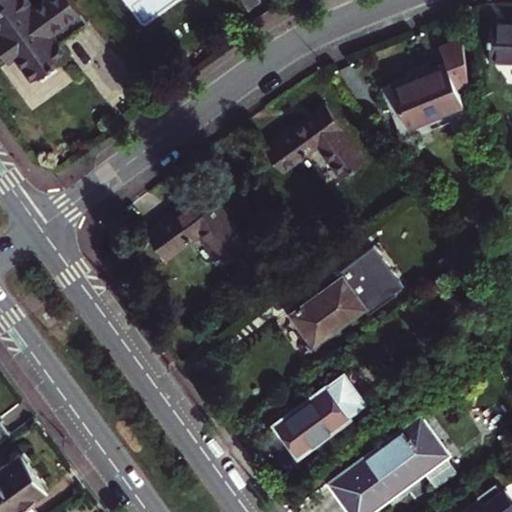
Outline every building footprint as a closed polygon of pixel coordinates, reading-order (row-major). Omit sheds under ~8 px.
[(87,21),(71,0),(41,0),(33,6),(29,0),(0,0),(0,48),(10,63),(16,58),(30,79),(68,52),(59,40),(87,21)] [(511,19),(493,19),(492,58),(511,59),(511,19)] [(412,72),(394,79),(411,124),(466,102),(458,83),(470,77),(464,34),(442,43),(448,58),(450,64),(415,78),(412,72)] [(448,58),(412,72),(415,78),(450,64),(448,58)] [(263,141),(282,166),(318,141),(342,174),(366,157),(342,124),(344,123),(327,99),(292,124),(290,121),(263,141)] [(175,209),(152,225),(173,254),(203,232),(226,264),(250,246),(219,204),(223,201),(212,187),(178,212),(175,209)] [(335,284),(293,315),(316,346),(366,309),(371,315),(399,294),(398,292),(406,287),(376,246),(332,279),(335,284)] [(348,373),(279,423),(301,455),(371,405),(348,373)] [(333,482),(355,511),(371,511),(452,453),(425,415),(333,482)] [(0,442),(12,434),(0,417),(0,442)] [(48,484),(24,450),(0,467),(0,509),(1,511),(9,511),(21,504),(23,505),(36,496),(34,494),(48,484)] [(496,511),(484,496),(461,511),(496,511)]
